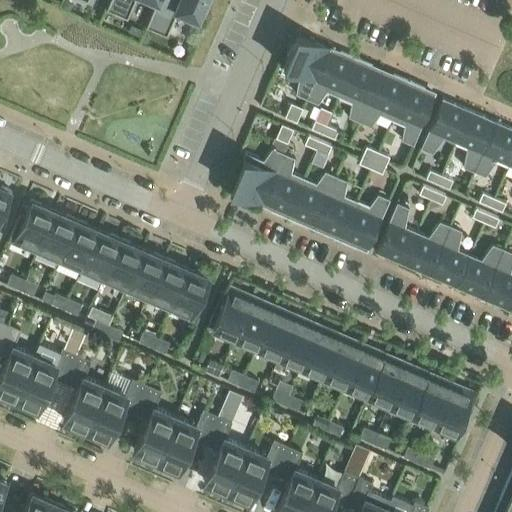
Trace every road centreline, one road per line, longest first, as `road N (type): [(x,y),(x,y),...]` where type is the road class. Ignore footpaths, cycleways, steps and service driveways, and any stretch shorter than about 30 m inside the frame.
road 1 (residential): [(182,219),(511,365)]
road 2 (residential): [(276,0),(182,219)]
road 3 (residential): [(0,141),(182,219)]
road 4 (residential): [(179,511),(0,434)]
